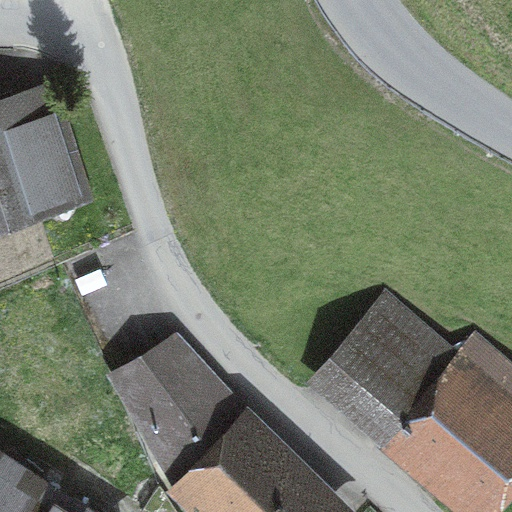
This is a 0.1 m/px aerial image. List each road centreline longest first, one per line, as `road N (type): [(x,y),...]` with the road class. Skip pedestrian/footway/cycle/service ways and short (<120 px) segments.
road 1 (unclassified): [(407,511),(196,313),(161,250),(105,63),(58,35),(0,30)]
road 2 (unclassified): [(358,0),(419,67),(511,126)]
